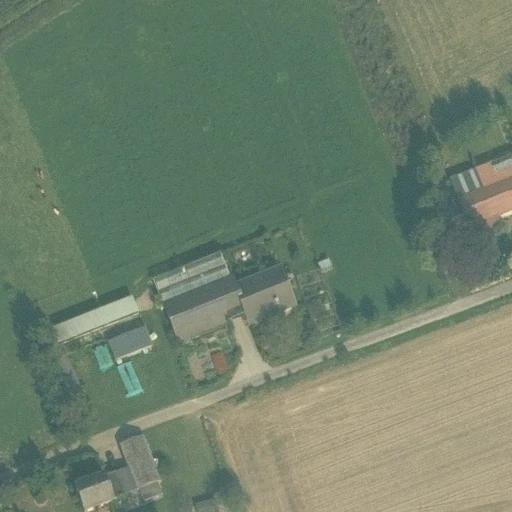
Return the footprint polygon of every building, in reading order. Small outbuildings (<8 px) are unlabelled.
[(484,191),(457,202),(471,237),(499,226),(498,226),(495,220),(511,212),(511,160),(477,174),(484,191)] [(230,280),(165,307),(180,344),(245,317),(249,327),(295,309),(279,270),(235,288),(231,280),(230,280)] [(55,346),(138,314),(132,298),(49,330),(55,346)] [(144,329),(107,344),(114,362),(152,348),(144,329)] [(64,359),(48,365),(71,421),(87,414),(64,359)] [(143,438),(119,447),(128,469),(104,479),(103,478),(75,489),(83,511),(89,511),(113,503),(112,502),(124,497),(160,483),(143,438)] [(139,492),(126,496),(130,508),(143,505),(139,492)] [(218,511),(216,501),(200,505),(201,511),(218,511)]
